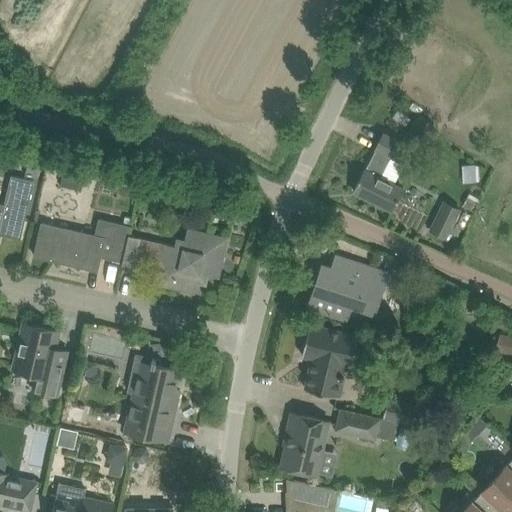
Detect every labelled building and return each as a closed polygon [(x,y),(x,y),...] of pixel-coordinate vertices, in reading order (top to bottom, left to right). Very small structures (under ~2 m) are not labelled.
[(423,117),(408,139),(420,146),(434,125),(423,117)] [(364,169),(353,191),(392,211),(403,189),(394,184),(405,163),(401,161),(409,146),(383,133),(375,148),(376,148),(365,170),(364,169)] [(27,164),(24,176),(38,179),(41,167),(27,164)] [(0,234),(21,239),(34,180),(11,175),(5,203),(0,202),(0,234)] [(468,196),(463,206),(472,210),(477,201),(468,196)] [(447,238),(460,210),(444,202),(430,230),(447,238)] [(120,261),(122,262),(128,235),(130,225),(129,225),(123,224),(99,218),(95,235),(42,222),(34,256),(98,270),(102,252),(122,257),(121,261),(120,260),(120,261)] [(122,262),(122,264),(134,267),(136,262),(158,267),(154,283),(195,293),(198,279),(204,281),(206,274),(219,277),(228,237),(188,228),(184,242),(179,241),(178,246),(164,243),(141,237),(128,235),(122,262)] [(319,280),(311,305),(330,312),(345,317),(350,302),(360,305),(364,295),(376,300),(381,286),(386,288),(390,276),(338,258),(334,270),(329,268),(324,266),(319,280)] [(67,351),(53,348),(57,331),(26,324),(15,369),(37,374),(34,389),(57,395),(67,351)] [(305,389),(325,393),(339,396),(346,365),(351,366),(358,335),(310,324),(302,355),(313,357),(305,389)] [(495,352),(511,357),(511,337),(501,334),(495,352)] [(133,392),(125,431),(149,436),(169,440),(169,439),(176,408),(180,390),(175,389),(180,369),(156,364),(157,359),(137,355),(132,374),(132,375),(141,377),(137,393),(133,392)] [(384,417),(417,425),(421,404),(389,397),(384,417)] [(340,408),(335,430),(376,439),(377,435),(392,439),(397,421),(381,417),(340,408)] [(281,466),(301,471),(317,474),(329,420),(292,412),(287,434),(289,434),(287,443),(285,443),(284,444),(286,445),(281,466)] [(480,417),(470,428),(478,434),(487,424),(480,417)] [(79,430),(62,427),(58,444),(75,448),(79,430)] [(110,443),(106,461),(111,462),(109,469),(112,474),(120,476),(123,465),(124,465),(128,447),(110,443)] [(134,449),(133,456),(136,461),(142,463),(148,460),(149,453),(146,447),(139,446),(134,449)] [(31,510),(35,491),(37,482),(6,475),(6,473),(5,473),(7,463),(2,457),(0,456),(0,502),(0,501),(6,503),(5,505),(31,510)] [(511,511),(511,460),(485,489),(509,511),(511,511)] [(292,511),(330,511),(335,489),(286,478),(287,491),(291,491),(292,511)] [(59,482),(53,509),(52,511),(111,511),(114,503),(83,496),(85,488),(59,482)] [(509,511),(485,489),(463,511),(509,511)]
